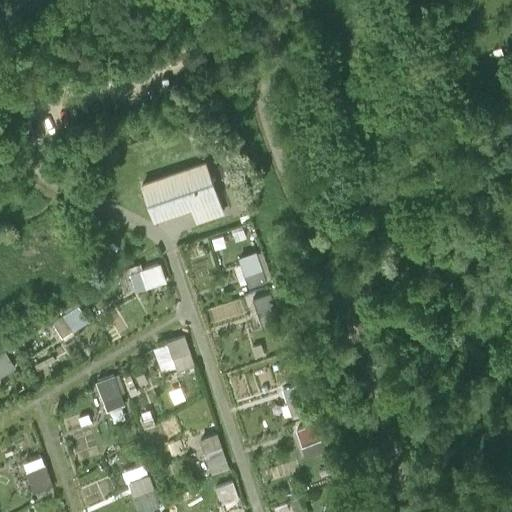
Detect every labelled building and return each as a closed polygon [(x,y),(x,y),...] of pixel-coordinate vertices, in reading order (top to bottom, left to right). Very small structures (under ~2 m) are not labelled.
[(205,162),(140,186),(153,223),(190,210),(194,222),(223,212),(205,162)] [(138,183),(127,186),(130,202),(141,200),(138,183)] [(265,282),(255,254),(239,260),(248,288),(265,282)] [(158,263),(130,273),(136,290),(164,281),(158,263)] [(269,294),(253,299),(262,328),(279,323),(269,294)] [(245,301),(222,304),(224,321),(247,318),(245,301)] [(76,305),(50,322),(60,338),(87,321),(76,305)] [(183,337),(167,342),(176,371),(193,366),(183,337)] [(3,351),(0,353),(0,375),(13,368),(3,351)] [(113,377),(95,383),(105,413),(123,406),(113,377)] [(300,384),(283,390),(293,419),(310,413),(300,384)] [(314,424),(296,429),(306,458),(324,452),(314,424)] [(217,435),(200,441),(209,470),(227,464),(217,435)] [(48,487),(38,458),(22,464),(32,493),(48,487)] [(147,479),(130,484),(139,511),(143,511),(157,507),(147,479)] [(233,481),(215,487),(221,504),(238,498),(233,481)]
